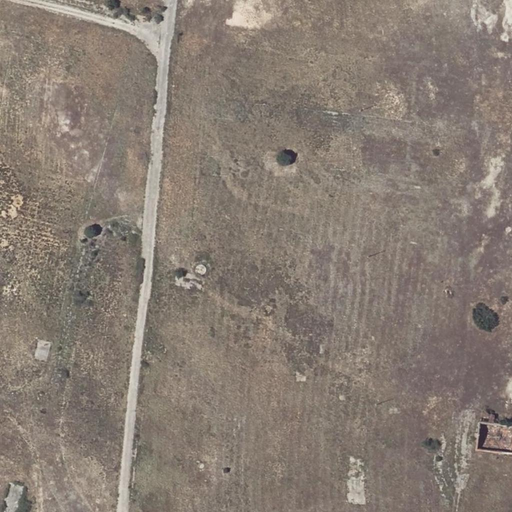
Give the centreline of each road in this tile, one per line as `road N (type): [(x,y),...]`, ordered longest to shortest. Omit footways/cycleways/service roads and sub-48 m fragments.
road 1 (track): [(169,0),(124,511)]
road 2 (track): [(14,0),(165,38)]
